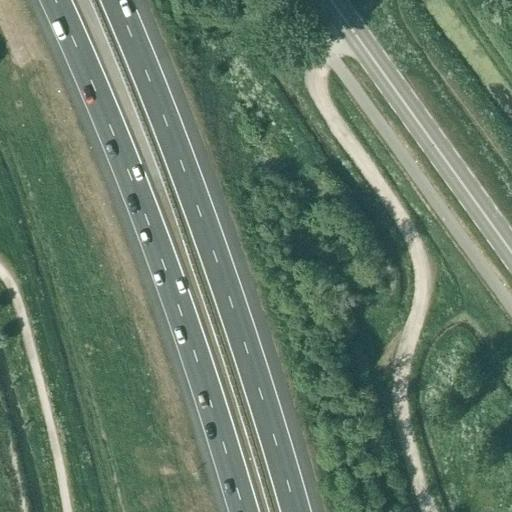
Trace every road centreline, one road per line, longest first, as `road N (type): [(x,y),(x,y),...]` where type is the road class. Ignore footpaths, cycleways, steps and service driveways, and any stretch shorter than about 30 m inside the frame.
road 1 (motorway): [(52,0),(194,342),(241,511)]
road 2 (motorway): [(294,511),(223,287),(112,0)]
road 3 (tertiary): [(511,253),(329,0)]
